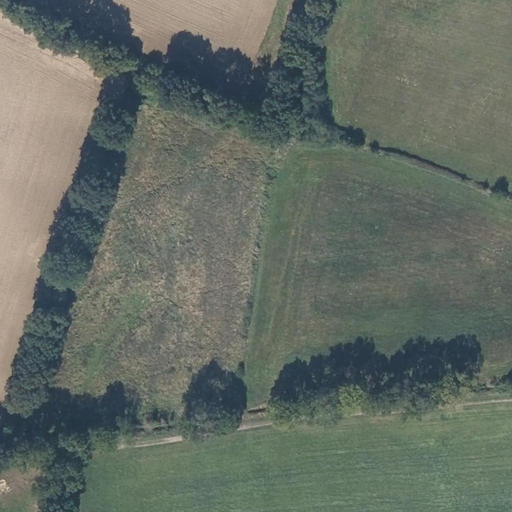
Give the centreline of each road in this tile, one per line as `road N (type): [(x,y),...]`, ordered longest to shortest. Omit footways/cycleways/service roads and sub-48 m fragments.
road 1 (unclassified): [(0,499),(51,441),(139,383),(184,328),(207,260),(208,207),(174,86)]
road 2 (unclassified): [(174,86),(178,232),(163,301),(138,342),(0,480)]
road 3 (track): [(511,396),(318,413),(96,450)]
